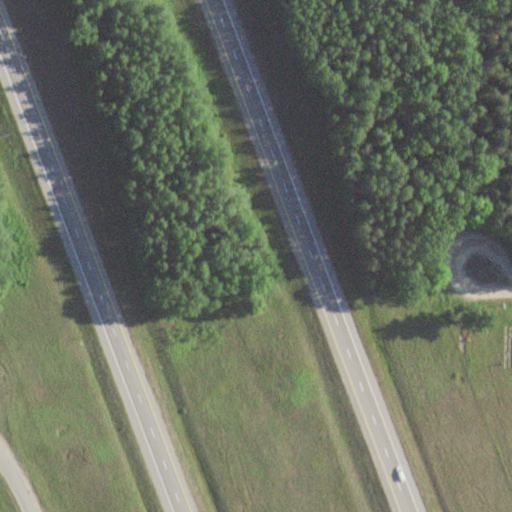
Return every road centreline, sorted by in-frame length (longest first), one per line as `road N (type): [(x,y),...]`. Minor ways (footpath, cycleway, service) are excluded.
road 1 (motorway): [(410,511),(215,0)]
road 2 (motorway): [(0,38),(183,511)]
